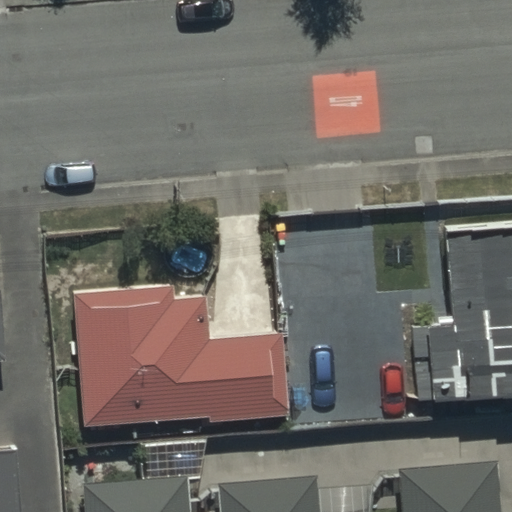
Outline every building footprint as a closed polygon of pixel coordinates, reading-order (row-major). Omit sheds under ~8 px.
[(427,326),(432,399),(511,393),(511,218),(446,223),(453,324),(427,326)] [(377,232),(266,240),(272,327),(383,320),(377,232)] [(71,293),(80,424),(207,415),(207,422),(285,417),(280,335),(207,341),(203,297),(171,299),(170,286),(71,293)] [(0,511),(18,511),(15,445),(0,445),(0,511)] [(498,511),(495,461),(399,467),(401,511),(498,511)] [(192,511),(190,474),(83,479),(84,511),(192,511)] [(318,511),(315,476),(217,484),(218,511),(318,511)]
